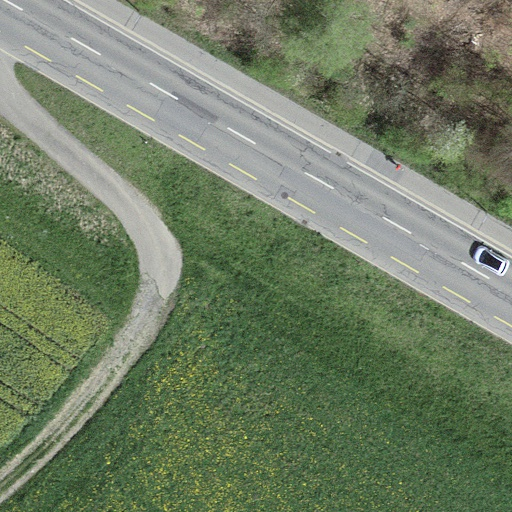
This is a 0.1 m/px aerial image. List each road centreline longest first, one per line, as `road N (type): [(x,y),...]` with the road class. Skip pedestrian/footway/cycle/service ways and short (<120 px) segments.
road 1 (tertiary): [(2,0),(511,291)]
road 2 (track): [(0,88),(134,204),(157,263),(125,344),(0,486)]
